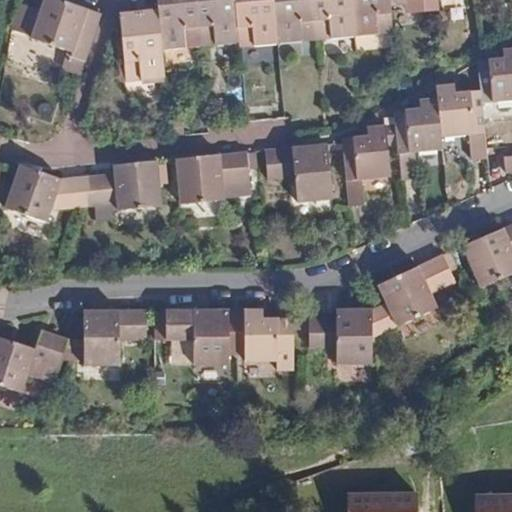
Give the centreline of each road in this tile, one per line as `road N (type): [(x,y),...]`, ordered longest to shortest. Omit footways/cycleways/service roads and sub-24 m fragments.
road 1 (residential): [(511,196),(318,281),(78,288),(0,306)]
road 2 (residential): [(0,150),(125,153),(323,127)]
